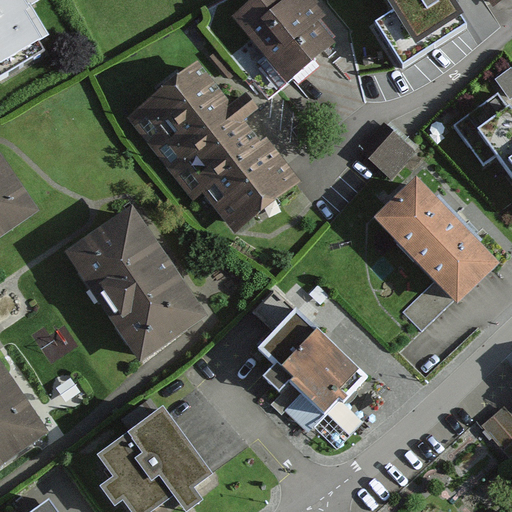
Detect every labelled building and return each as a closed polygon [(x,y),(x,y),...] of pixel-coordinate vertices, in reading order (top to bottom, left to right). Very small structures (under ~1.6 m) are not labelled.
[(22,0),(0,0),(0,68),(47,40),(22,0)] [(292,0),(254,0),(234,16),(291,86),(334,51),(292,0)] [(467,33),(446,0),(379,0),(393,21),(378,30),(405,72),(467,33)] [(200,70),(136,121),(230,240),(294,189),(200,70)] [(511,116),(498,98),(455,129),(484,169),(496,160),(511,182),(511,116)] [(413,158),(392,140),(369,166),(390,184),(413,158)] [(0,163),(0,239),(36,216),(0,163)] [(414,190),(375,228),(457,310),(496,271),(414,190)] [(132,214),(70,257),(142,363),(205,320),(132,214)] [(426,294),(406,312),(424,331),(443,313),(426,294)] [(364,385),(276,295),(253,316),(278,341),(261,358),(325,423),(364,385)] [(0,368),(0,471),(48,438),(0,368)] [(511,424),(503,414),(482,431),(511,465),(511,424)] [(163,419),(99,464),(133,511),(173,511),(211,486),(163,419)]
